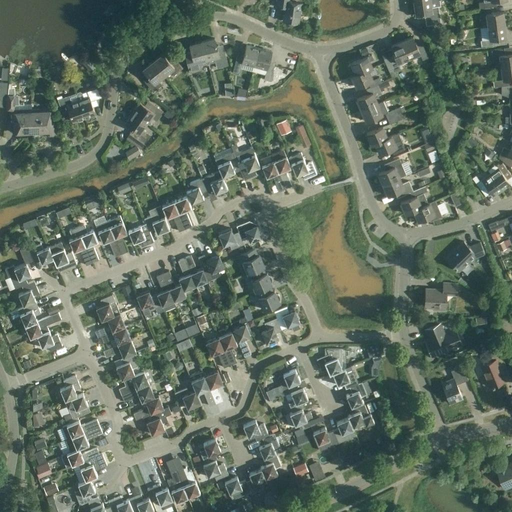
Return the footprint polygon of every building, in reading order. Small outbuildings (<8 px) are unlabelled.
[(285,8),(283,21),(298,23),(301,4),(288,2),(288,0),(278,0),(277,7),(285,8)] [(440,17),(438,6),(440,5),(439,0),(425,0),(413,2),(415,15),(427,13),(428,19),(440,17)] [(482,0),(483,2),(479,2),(479,8),(496,6),(495,0),(498,0),(482,0)] [(486,14),(488,27),(504,24),(502,12),(491,13),(490,8),(478,9),(479,15),(486,14)] [(506,37),(504,24),(488,27),(489,39),(480,41),(481,47),(495,45),(494,39),(506,37)] [(413,37),(402,42),(409,58),(420,53),(423,60),(428,58),(423,46),(418,49),(413,37)] [(215,38),(202,42),(208,63),(215,61),(217,68),(228,65),(224,49),(218,50),(215,38)] [(190,72),(202,69),(200,65),(208,63),(202,42),(190,45),(190,47),(184,49),(190,72)] [(396,58),(391,60),(394,69),(395,72),(401,69),(398,62),(409,58),(402,42),(391,46),(396,58)] [(241,62),(254,65),(259,48),(246,45),(243,56),(237,55),(232,71),(239,73),(241,62)] [(271,51),(259,48),(254,65),(266,69),(263,79),(270,81),(274,64),(268,63),(271,51)] [(366,48),(360,50),(363,56),(368,54),(366,48)] [(493,62),(500,61),(501,68),(511,65),(511,53),(504,54),(504,49),(491,50),(492,56),(493,62)] [(163,53),(153,62),(164,76),(170,71),(173,75),(182,68),(173,57),(169,60),(163,53)] [(367,56),(351,63),(351,64),(349,64),(348,67),(352,76),(351,76),(368,69),(372,67),(369,61),(373,60),(371,55),(368,56),(367,56)] [(384,59),(389,71),(394,69),(391,60),(389,57),(384,59)] [(92,66),(87,60),(82,64),(88,70),(92,66)] [(141,77),(143,80),(153,92),(162,85),(158,80),(164,76),(153,62),(143,70),(146,73),(141,77)] [(494,87),(501,86),(508,85),(508,79),(511,78),(511,65),(501,68),(503,80),(493,81),(494,87)] [(351,76),(356,87),(368,82),(370,88),(377,84),(381,83),(379,77),(372,80),(368,69),(351,76)] [(400,78),(392,79),(393,88),(402,86),(400,78)] [(245,93),(252,94),(255,84),(248,83),(245,93)] [(356,99),(361,110),(383,101),(377,103),(374,96),(381,94),(377,84),(370,88),(366,89),(368,94),(356,99)] [(75,95),(78,101),(84,118),(95,114),(93,107),(98,105),(96,99),(101,97),(98,88),(82,93),(80,92),(77,93),(75,95)] [(172,99),(176,94),(169,89),(166,94),(172,99)] [(7,94),(6,110),(14,110),(15,95),(7,94)] [(58,100),(62,113),(68,111),(73,122),(84,118),(78,101),(72,103),(69,96),(58,100)] [(140,103),(133,113),(147,124),(151,118),(156,121),(163,112),(148,101),(144,106),(140,103)] [(366,121),(388,112),(383,101),(361,110),(366,121)] [(389,112),(391,116),(402,112),(400,107),(389,112)] [(23,110),(22,112),(12,113),(13,133),(23,132),(23,136),(32,135),(31,110),(23,110)] [(38,110),(31,110),(32,135),(33,135),(32,132),(43,131),(44,134),(54,134),(54,123),(50,123),(49,111),(39,111),(38,110)] [(391,116),(394,123),(405,118),(402,112),(391,116)] [(133,113),(125,124),(133,129),(129,134),(143,145),(150,135),(143,130),(147,124),(133,113)] [(289,127),(286,119),(276,124),(279,131),(289,127)] [(309,139),(307,135),(302,124),(295,127),(299,138),(303,148),(311,144),(309,139)] [(437,124),(431,127),(436,138),(442,136),(437,124)] [(370,145),(374,143),(387,138),(383,127),(366,134),(370,145)] [(405,149),(400,139),(398,133),(387,138),(374,143),(379,154),(391,149),(393,155),(400,151),(405,149)] [(465,141),(466,142),(473,148),(478,143),(470,136),(466,140),(465,141)] [(217,155),(208,138),(197,143),(206,160),(217,155)] [(189,149),(193,157),(197,155),(194,144),(188,147),(189,149)] [(140,153),(136,145),(125,152),(129,159),(140,153)] [(511,145),(510,150),(503,147),(498,157),(510,167),(511,164),(511,160),(511,157),(511,145)] [(255,155),(254,155),(252,147),(239,152),(243,160),(245,165),(239,167),(244,179),(256,174),(254,168),(260,166),(255,155)] [(271,155),(274,160),(285,188),(291,186),(285,170),(290,168),(285,156),(283,150),(271,155)] [(215,160),(217,165),(220,171),(222,177),(234,172),(232,167),(238,164),(233,152),(215,160)] [(306,164),(303,159),(301,152),(288,158),(291,164),(296,176),(302,173),(304,179),(316,174),(311,162),(306,164)] [(378,174),(383,185),(399,178),(399,177),(406,175),(399,158),(387,163),(390,169),(378,174)] [(279,191),(285,188),(274,160),(261,165),(266,177),(272,175),(279,191)] [(490,174),(502,190),(510,184),(507,179),(511,176),(502,163),(497,166),(494,165),(488,170),(490,174)] [(220,171),(214,174),(214,173),(201,178),(207,191),(212,188),(215,194),(227,189),(222,177),(220,171)] [(493,196),(502,190),(490,174),(480,181),(478,179),(475,176),(472,178),(485,196),(490,192),(493,196)] [(201,193),(207,191),(201,178),(190,183),(192,189),(186,191),(191,204),(203,198),(201,193)] [(402,184),(399,178),(383,185),(388,196),(399,191),(402,196),(410,193),(413,191),(409,181),(402,184)] [(417,189),(413,191),(410,193),(412,198),(400,203),(405,214),(413,210),(421,207),(428,204),(423,193),(427,192),(424,186),(417,189)] [(450,195),(455,206),(460,204),(455,192),(450,195)] [(106,196),(92,199),(95,211),(109,209),(106,196)] [(186,196),(174,201),(185,228),(191,226),(185,210),(191,208),(186,196)] [(174,201),(162,206),(167,218),(173,216),(179,231),(185,228),(174,201)] [(442,217),(435,201),(428,204),(421,207),(413,210),(418,221),(426,218),(428,221),(430,222),(442,217)] [(144,218),(146,224),(148,230),(154,227),(157,234),(169,229),(160,205),(148,210),(151,216),(144,218)] [(500,227),(508,224),(511,222),(511,215),(498,221),(500,227)] [(120,216),(107,221),(121,254),(128,251),(121,236),(127,233),(122,221),(120,216)] [(39,221),(41,226),(49,223),(47,218),(39,221)] [(95,226),(97,231),(102,243),(108,241),(114,257),(121,254),(107,221),(95,226)] [(239,231),(239,232),(242,239),(248,236),(250,241),(262,237),(257,224),(252,226),(249,221),(236,226),(239,231)] [(84,224),(77,227),(92,262),(99,260),(92,244),(98,242),(93,230),(87,232),(84,224)] [(148,230),(146,224),(129,231),(133,243),(139,241),(141,246),(153,241),(148,230)] [(69,230),(72,238),(69,240),(74,252),(79,250),(85,265),(92,262),(77,227),(69,230)] [(218,233),(224,246),(229,244),(231,249),(244,244),(242,239),(239,232),(233,234),(231,228),(218,233)] [(464,241),(446,259),(458,271),(469,261),(470,262),(475,257),(485,253),(480,242),(469,246),(464,241)] [(506,248),(503,241),(496,243),(499,251),(506,248)] [(48,247),(53,259),(56,266),(62,263),(64,269),(76,264),(72,252),(66,254),(61,242),(48,247)] [(41,264),(53,259),(48,247),(48,246),(42,249),(40,243),(28,248),(33,260),(39,258),(41,264)] [(240,255),(248,273),(259,268),(264,266),(259,255),(257,256),(254,249),(240,255)] [(190,255),(184,258),(195,285),(207,280),(202,268),(196,271),(190,255)] [(202,268),(207,280),(207,281),(220,275),(218,270),(223,267),(218,255),(206,260),(208,266),(202,268)] [(178,278),(180,284),(183,290),(195,285),(184,258),(177,261),(183,276),(178,278)] [(8,278),(10,277),(15,288),(21,286),(27,283),(25,277),(31,275),(26,263),(14,268),(13,266),(5,269),(8,278)] [(262,275),(259,268),(248,273),(255,291),(267,286),(272,284),(267,273),(262,275)] [(169,271),(162,273),(174,301),(185,296),(183,290),(180,284),(175,286),(169,271)] [(162,305),(164,311),(176,306),(174,301),(162,273),(156,276),(162,291),(157,293),(162,305)] [(18,294),(23,306),(35,301),(33,295),(39,293),(34,281),(27,283),(21,286),(24,292),(18,294)] [(443,289),(426,289),(425,307),(433,308),(433,310),(445,310),(446,294),(456,295),(456,283),(443,282),(443,289)] [(482,291),(492,295),(495,289),(485,285),(482,291)] [(269,293),(267,286),(255,291),(263,309),(279,303),(274,291),(269,293)] [(143,313),(162,305),(157,293),(151,295),(148,290),(136,295),(143,313)] [(114,315),(120,313),(117,306),(112,294),(100,299),(102,305),(95,307),(101,321),(107,318),(114,315)] [(20,315),(25,326),(37,321),(35,315),(40,313),(35,301),(23,306),(18,309),(9,312),(12,318),(20,315)] [(57,305),(47,309),(49,315),(59,311),(57,305)] [(281,329),(287,327),(299,322),(294,309),(289,312),(286,306),(274,311),(276,317),(279,323),(281,329)] [(209,319),(216,317),(215,310),(207,312),(209,319)] [(58,313),(52,315),(37,321),(25,326),(30,338),(37,335),(42,333),(39,327),(60,319),(58,313)] [(120,313),(114,315),(107,318),(109,325),(94,331),(97,337),(125,326),(120,313)] [(279,323),(276,317),(264,323),(266,329),(261,331),(266,343),(278,338),(276,333),(282,330),(281,329),(279,323)] [(487,327),(486,323),(488,322),(487,317),(485,318),(485,317),(475,318),(477,329),(487,327)] [(232,329),(244,356),(250,354),(244,339),(250,336),(242,318),(239,319),(239,326),(232,329)] [(427,343),(432,356),(458,345),(452,332),(444,335),(439,324),(426,329),(431,342),(427,343)] [(115,338),(118,344),(130,339),(125,326),(97,337),(100,344),(115,338)] [(48,331),(42,333),(37,335),(42,347),(47,345),(50,351),(61,346),(57,334),(50,337),(48,331)] [(231,332),(218,337),(230,365),(236,362),(230,347),(237,345),(231,332)] [(218,337),(205,342),(211,355),(217,353),(223,367),(230,365),(218,337)] [(120,351),(123,357),(132,353),(136,352),(130,339),(118,344),(103,350),(105,357),(120,351)] [(508,343),(502,346),(504,352),(510,350),(508,343)] [(491,362),(481,366),(486,377),(484,377),(488,387),(504,381),(498,366),(505,364),(498,348),(487,353),(491,362)] [(330,374),(333,373),(342,370),(336,357),(340,356),(340,349),(342,349),(324,349),(327,349),(327,355),(317,359),(322,371),(327,369),(330,374)] [(121,379),(126,378),(139,372),(132,353),(123,357),(120,358),(122,364),(116,367),(121,379)] [(29,360),(22,362),(25,369),(31,366),(29,360)] [(442,384),(450,403),(462,398),(457,385),(468,380),(462,366),(451,371),(454,379),(442,384)] [(118,388),(121,395),(149,383),(154,381),(149,368),(143,370),(139,372),(126,378),(129,384),(118,388)] [(278,378),(281,386),(266,392),(270,401),(285,395),(291,392),(297,390),(295,384),(300,381),(295,369),(280,375),(278,378)] [(344,369),(342,370),(333,373),(337,385),(343,383),(346,389),(349,387),(357,383),(353,372),(347,374),(344,369)] [(217,370),(204,376),(215,403),(222,401),(216,385),(222,383),(217,370)] [(191,381),(196,394),(203,391),(209,406),(215,403),(204,376),(202,371),(189,376),(191,381)] [(60,389),(64,400),(70,398),(77,396),(74,390),(80,387),(75,375),(63,380),(65,386),(60,389)] [(361,382),(357,383),(349,387),(352,393),(346,395),(351,407),(363,402),(361,397),(367,394),(361,382)] [(141,402),(145,400),(154,396),(149,383),(121,395),(124,402),(139,395),(141,402)] [(187,409),(200,403),(194,390),(188,393),(186,387),(174,392),(178,403),(179,404),(184,402),(187,409)] [(303,387),(297,390),(291,392),(293,398),(287,400),(292,413),(302,408),(304,408),(302,402),(308,399),(303,387)] [(66,421),(72,418),(90,411),(82,393),(77,396),(70,398),(73,404),(67,406),(70,413),(64,415),(66,421)] [(133,413),(135,419),(150,413),(163,408),(158,395),(154,396),(145,400),(141,402),(140,402),(140,404),(139,404),(140,408),(142,407),(142,409),(133,413)] [(42,401),(33,405),(33,411),(43,408),(42,401)] [(348,416),(349,418),(353,428),(365,423),(366,425),(374,422),(371,414),(368,415),(363,402),(351,407),(354,413),(348,416)] [(171,406),(173,413),(181,410),(179,404),(178,403),(171,406)] [(150,413),(153,419),(146,422),(152,434),(164,429),(161,423),(167,420),(165,416),(171,413),(167,406),(163,408),(150,413)] [(292,413),(290,414),(285,416),(289,425),(293,427),(301,423),(303,429),(315,424),(310,412),(304,414),(302,408),(292,413)] [(44,423),(40,412),(32,414),(33,427),(44,423)] [(356,436),(353,430),(354,430),(353,428),(349,418),(337,422),(339,428),(333,431),(338,443),(356,436)] [(79,420),(66,425),(62,427),(67,438),(99,425),(97,419),(81,426),(79,420)] [(256,441),(262,439),(268,436),(263,424),(258,426),(255,420),(243,425),(248,437),(254,435),(256,441)] [(285,420),(279,423),(282,428),(288,425),(285,420)] [(275,424),(270,427),(272,433),(278,430),(275,424)] [(102,432),(99,425),(67,438),(65,439),(70,452),(76,449),(79,448),(88,444),(86,438),(102,432)] [(338,443),(333,431),(327,433),(325,427),(313,432),(320,450),(338,443)] [(293,438),(300,435),(298,429),(291,432),(293,438)] [(46,444),(56,440),(52,430),(42,434),(46,444)] [(274,433),(268,436),(262,439),(264,445),(259,447),(264,459),(276,454),(276,453),(282,451),(274,433)] [(46,446),(43,437),(33,441),(36,450),(46,446)] [(205,464),(215,459),(217,459),(215,453),(220,451),(215,438),(203,443),(206,449),(200,452),(205,464)] [(363,444),(368,457),(377,453),(371,441),(363,444)] [(66,468),(78,463),(96,455),(99,454),(96,448),(81,454),(79,448),(76,449),(70,452),(66,453),(61,456),(66,468)] [(99,454),(96,455),(78,463),(80,468),(85,481),(90,479),(97,476),(95,470),(107,465),(102,453),(99,454)] [(260,467),(261,469),(265,479),(277,474),(275,468),(281,466),(276,454),(264,459),(266,465),(260,467)] [(306,462),(309,472),(312,477),(321,473),(319,468),(315,458),(306,462)] [(217,466),(215,459),(205,464),(203,465),(208,477),(213,474),(216,480),(228,475),(223,463),(217,466)] [(159,463),(164,474),(170,472),(164,461),(159,463)] [(506,489),(511,486),(511,461),(507,464),(508,466),(498,470),(506,489)] [(294,468),(297,476),(301,475),(308,472),(305,464),(294,468)] [(148,488),(146,483),(151,482),(145,465),(138,468),(140,475),(141,474),(142,477),(138,479),(142,490),(148,488)] [(49,467),(37,472),(40,479),(52,474),(49,467)] [(183,467),(176,470),(181,480),(188,497),(200,493),(190,470),(187,471),(186,467),(183,468),(183,467)] [(251,494),(262,489),(260,483),(266,481),(265,479),(261,469),(249,474),(251,479),(245,482),(250,492),(251,494)] [(166,480),(176,502),(188,497),(181,480),(176,470),(170,472),(172,478),(166,480)] [(224,481),(232,499),(250,492),(245,482),(245,479),(239,482),(237,476),(224,481)] [(74,492),(79,504),(88,501),(91,499),(89,493),(95,491),(90,479),(85,481),(78,484),(80,489),(74,492)] [(58,491),(55,483),(43,488),(46,495),(58,491)] [(160,504),(161,504),(162,507),(165,509),(171,506),(173,503),(171,500),(172,499),(167,487),(161,490),(159,484),(147,489),(152,501),(158,499),(160,504)] [(279,500),(285,495),(278,487),(272,493),(279,500)] [(274,501),(270,492),(267,493),(264,497),(263,501),(265,505),(274,501)] [(140,494),(128,499),(133,511),(139,509),(140,511),(147,511),(153,510),(148,498),(142,500),(140,494)] [(132,511),(133,511),(128,499),(122,502),(120,496),(108,501),(110,507),(112,511),(132,511)] [(91,511),(112,511),(110,507),(104,509),(102,503),(100,504),(97,497),(91,499),(88,501),(91,508),(90,508),(91,511)] [(246,503),(238,507),(239,511),(244,511),(249,510),(246,503)]
